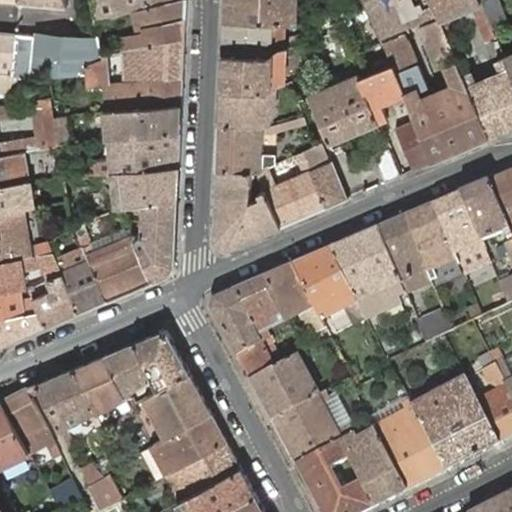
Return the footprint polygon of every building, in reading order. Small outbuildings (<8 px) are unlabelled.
[(92,0),(96,21),(132,12),(145,8),(161,4),(178,0),(138,0),(139,2),(128,5),(126,0),(92,0)] [(185,39),(186,0),(178,0),(161,4),(145,8),(132,12),(138,36),(116,41),(118,52),(129,50),(129,49),(185,39)] [(226,0),(225,19),(285,22),(287,22),(287,0),(226,0)] [(431,0),(366,0),(369,5),(374,18),(394,64),(406,94),(407,97),(417,93),(429,88),(402,26),(399,18),(428,6),(431,14),(433,20),(440,17),(438,16),(431,0)] [(431,0),(438,16),(472,2),(474,6),(488,40),(496,37),(493,28),(481,0),(431,0)] [(481,0),(493,28),(506,23),(496,0),(481,0)] [(338,26),(374,18),(369,5),(333,13),(338,26)] [(402,26),(431,14),(428,6),(399,18),(402,26)] [(333,13),(318,16),(321,30),(338,26),(333,13)] [(441,21),(440,17),(433,20),(419,26),(434,60),(443,56),(454,51),(455,51),(454,49),(441,21)] [(280,50),(284,49),(285,22),(225,19),(224,54),(269,56),(280,50)] [(12,77),(16,33),(15,33),(0,31),(0,89),(29,92),(30,77),(12,77)] [(102,56),(100,41),(89,40),(16,33),(12,77),(30,77),(51,75),(51,76),(87,74),(86,64),(103,59),(102,56)] [(183,77),(185,39),(129,49),(129,50),(131,76),(125,76),(126,82),(183,77)] [(497,61),(502,72),(504,76),(479,88),(477,83),(472,71),(470,72),(459,47),(454,49),(455,51),(454,51),(458,60),(468,84),(490,137),(511,127),(511,71),(506,58),(497,61)] [(283,56),(284,49),(280,50),(269,56),(224,54),(222,89),(266,90),(272,88),(274,56),(283,56)] [(446,65),(458,60),(454,51),(443,56),(446,65)] [(107,54),(102,56),(103,59),(86,64),(87,74),(88,84),(106,83),(109,82),(107,54)] [(275,87),(282,84),(283,78),(285,73),(286,60),(283,56),(274,56),(272,88),(275,87)] [(434,161),(490,137),(468,84),(458,60),(446,65),(454,84),(457,89),(412,108),(413,110),(416,119),(434,161)] [(400,96),(406,94),(394,64),(361,78),(379,122),(384,132),(392,128),(382,104),(400,96)] [(309,94),(318,115),(367,94),(361,78),(361,75),(356,66),(350,69),(353,75),(309,94)] [(502,72),(477,83),(479,88),(504,76),(502,72)] [(182,104),(183,77),(126,82),(109,82),(106,83),(107,110),(108,111),(182,104)] [(407,97),(412,108),(457,89),(454,84),(420,99),(417,93),(407,97)] [(265,118),(271,117),(274,110),(275,87),(272,88),(266,90),(265,118)] [(265,125),(271,124),(271,117),(265,118),(266,90),(222,89),(221,124),(265,125)] [(318,115),(330,143),(379,122),(367,94),(318,115)] [(56,146),(52,115),(49,98),(34,100),(34,109),(38,135),(21,139),(21,141),(0,144),(0,155),(24,151),(34,150),(56,146)] [(9,104),(11,118),(21,116),(20,111),(19,102),(12,103),(9,104)] [(0,104),(0,119),(11,118),(9,104),(0,104)] [(181,131),(182,104),(108,111),(109,139),(116,138),(181,131)] [(108,111),(107,110),(97,111),(98,140),(108,139),(109,139),(108,111)] [(416,119),(396,127),(413,169),(420,167),(434,161),(416,119)] [(264,131),(270,131),(271,124),(265,125),(221,124),(219,169),(253,170),(259,170),(269,166),(276,163),(276,154),(263,153),(264,131)] [(179,167),(181,131),(116,138),(118,155),(119,172),(179,167)] [(116,138),(109,139),(108,139),(110,158),(118,155),(116,138)] [(304,151),(327,206),(348,197),(332,160),(323,164),(315,145),(304,151)] [(386,181),(402,174),(390,147),(375,153),(386,181)] [(0,155),(0,185),(29,181),(24,151),(0,155)] [(281,226),(327,206),(304,151),(296,154),(303,172),(276,184),(269,166),(259,170),(261,176),(266,188),(281,226)] [(119,172),(118,155),(110,158),(112,173),(119,172)] [(112,173),(110,158),(95,164),(95,174),(107,174),(112,173)] [(178,197),(179,167),(119,172),(112,173),(107,174),(108,179),(117,178),(123,177),(125,206),(144,202),(178,197)] [(228,248),(281,226),(266,188),(260,190),(263,196),(252,201),(253,176),(261,176),(259,170),(253,170),(219,169),(215,240),(228,248)] [(511,171),(490,180),(511,231),(511,171)] [(511,231),(490,180),(463,192),(484,241),(506,232),(508,237),(511,235),(511,231)] [(0,211),(24,207),(34,205),(29,181),(0,185),(0,211)] [(463,192),(435,204),(451,243),(458,259),(467,280),(477,275),(473,267),(475,266),(473,259),(485,253),(487,247),(484,241),(463,192)] [(175,266),(178,197),(144,202),(144,206),(141,233),(133,234),(153,281),(169,274),(175,266)] [(136,209),(144,206),(144,202),(125,206),(122,206),(132,230),(135,230),(136,209)] [(435,204),(405,216),(422,256),(433,281),(439,279),(435,269),(458,259),(451,243),(435,204)] [(0,261),(54,252),(50,242),(36,244),(37,252),(31,253),(24,207),(0,211),(0,261)] [(405,216),(380,228),(407,292),(433,281),(422,256),(405,216)] [(107,300),(153,281),(133,234),(95,250),(84,223),(75,226),(77,230),(84,246),(85,249),(107,300)] [(380,228),(331,248),(357,299),(366,317),(371,314),(369,310),(365,300),(394,287),(398,296),(407,292),(380,228)] [(511,276),(500,281),(509,301),(511,300),(511,299),(511,240),(505,243),(511,259),(511,276)] [(79,312),(107,300),(85,249),(84,246),(57,258),(63,273),(79,312)] [(331,248),(294,264),(311,296),(322,318),(347,305),(356,322),(366,317),(357,299),(331,248)] [(49,280),(63,273),(57,258),(54,252),(0,261),(0,292),(25,288),(21,268),(28,267),(28,268),(43,266),(49,280)] [(283,310),(288,318),(307,309),(311,316),(310,316),(317,330),(326,325),(322,318),(311,296),(294,264),(266,276),(283,310)] [(46,326),(79,312),(63,273),(49,280),(52,289),(34,298),(36,304),(39,310),(46,326)] [(266,276),(235,289),(254,325),(259,334),(288,318),(283,310),(266,276)] [(491,292),(498,307),(509,301),(502,286),(491,292)] [(0,292),(0,319),(39,310),(36,304),(24,307),(21,294),(31,292),(29,287),(25,288),(0,292)] [(365,300),(369,310),(398,296),(394,287),(365,300)] [(232,343),(251,379),(276,366),(259,334),(254,325),(235,289),(215,297),(212,307),(232,343)] [(416,315),(410,300),(402,304),(408,318),(416,315)] [(422,328),(427,341),(444,333),(454,329),(449,317),(444,307),(418,319),(422,328)] [(39,310),(0,319),(0,345),(46,326),(39,310)] [(472,315),(474,320),(483,316),(481,311),(472,315)] [(322,339),(331,334),(326,325),(317,330),(322,339)] [(165,330),(135,343),(152,375),(160,389),(191,372),(184,359),(168,330),(165,330)] [(135,343),(105,355),(127,396),(133,393),(129,387),(145,379),(153,393),(160,389),(152,375),(135,343)] [(511,393),(496,362),(491,353),(479,359),(490,380),(498,385),(501,390),(484,399),(481,392),(476,395),(500,442),(511,436),(511,393)] [(251,379),(273,420),(319,395),(297,354),(276,366),(251,379)] [(105,355),(75,368),(98,411),(99,413),(128,398),(127,396),(105,355)] [(511,393),(511,376),(511,377),(502,359),(496,362),(511,393)] [(75,368),(38,384),(62,430),(98,411),(75,368)] [(191,372),(160,389),(153,393),(147,396),(168,436),(212,412),(191,372)] [(415,393),(409,397),(414,406),(448,469),(500,442),(476,395),(466,375),(419,400),(415,393)] [(3,399),(3,401),(30,451),(31,451),(47,443),(55,457),(61,453),(28,388),(27,386),(3,399)] [(323,401),(343,438),(346,437),(355,432),(332,388),(327,390),(331,397),(323,401)] [(273,420),(297,463),(340,440),(343,438),(323,401),(331,397),(327,390),(319,395),(273,420)] [(127,396),(128,398),(131,405),(137,402),(133,393),(127,396)] [(99,413),(103,421),(132,405),(131,405),(128,398),(99,413)] [(3,401),(0,402),(0,465),(30,451),(3,401)] [(377,430),(407,490),(448,469),(414,406),(374,427),(377,430)] [(98,411),(62,430),(67,440),(103,421),(99,413),(98,411)] [(168,436),(154,444),(152,445),(166,474),(167,473),(228,440),(212,412),(168,436)] [(361,479),(376,506),(407,490),(377,430),(374,427),(348,441),(346,437),(343,438),(340,440),(349,457),(361,479)] [(243,468),(228,440),(167,473),(182,500),(243,468)] [(340,440),(297,463),(323,511),(362,511),(376,506),(361,479),(343,488),(331,467),(349,457),(340,440)] [(121,455),(85,474),(89,484),(111,472),(110,468),(124,460),(121,455)] [(224,511),(257,494),(243,468),(182,500),(178,503),(182,511),(224,511)] [(94,483),(104,501),(121,492),(111,474),(94,483)] [(74,478),(52,491),(61,507),(82,495),(74,478)] [(149,511),(137,489),(130,493),(140,511),(149,511)] [(511,511),(511,492),(473,511),(511,511)] [(224,511),(266,511),(257,494),(224,511)]
